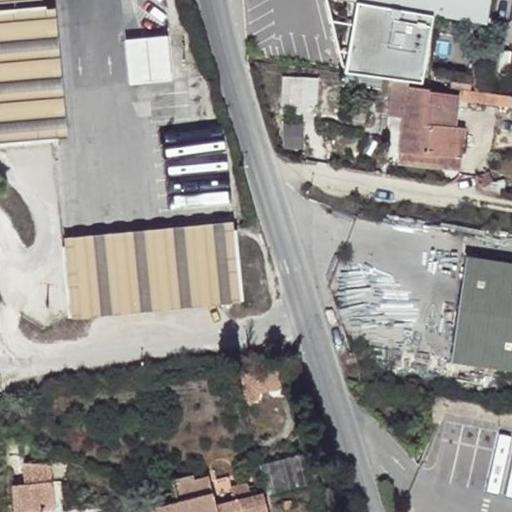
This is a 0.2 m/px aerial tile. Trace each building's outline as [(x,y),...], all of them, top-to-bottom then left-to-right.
[(326,0),(347,62),(356,0),(326,0)] [(488,0),(356,0),(347,62),(379,66),(392,68),(422,73),(431,11),(486,21),(488,0)] [(0,145),(32,140),(70,135),(55,1),(0,8),(0,145)] [(176,33),(133,37),(137,82),(180,79),(176,33)] [(285,98),(320,101),(322,78),(288,74),(285,98)] [(452,131),(456,91),(394,83),(391,116),(405,118),(399,154),(461,163),(464,134),(452,131)] [(511,99),(465,93),(464,104),(511,111),(511,99)] [(461,163),(399,154),(397,166),(459,176),(461,163)] [(236,216),(63,233),(71,318),(244,301),(236,216)] [(511,259),(468,253),(450,359),(511,368),(511,259)] [(275,374),(237,380),(242,408),(256,406),(254,398),(278,395),(275,374)] [(13,511),(12,511),(34,511),(34,506),(51,505),(48,478),(46,460),(20,459),(23,480),(11,481),(13,511)] [(302,461),(259,471),(265,499),(309,489),(302,461)] [(162,511),(262,511),(259,498),(247,501),(230,507),(212,511),(209,501),(205,482),(190,486),(189,481),(169,486),(174,509),(162,511)]
